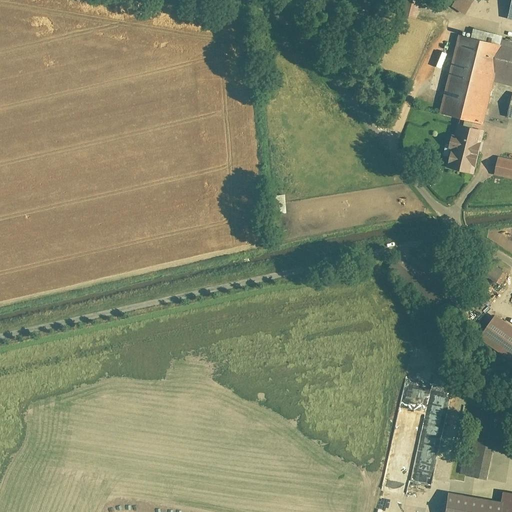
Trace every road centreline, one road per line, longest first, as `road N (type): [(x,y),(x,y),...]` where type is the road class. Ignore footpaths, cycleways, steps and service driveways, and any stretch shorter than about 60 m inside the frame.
road 1 (residential): [(0,338),(457,231)]
road 2 (residential): [(457,231),(328,71)]
